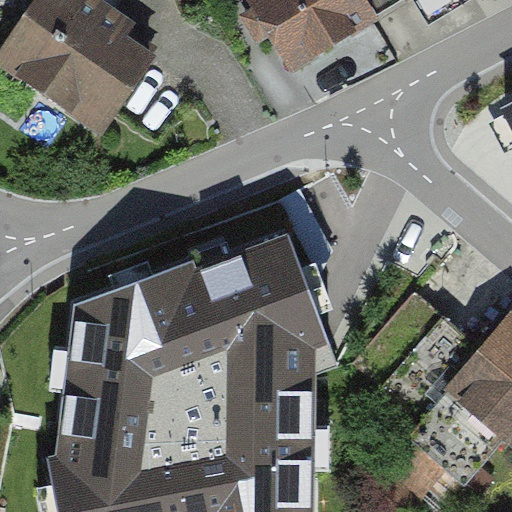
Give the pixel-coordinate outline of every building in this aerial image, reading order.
[(159,40),(101,0),(31,0),(0,45),(0,70),(93,135),(159,40)] [(271,39),(291,74),(380,22),(378,17),(367,0),(247,0),(253,9),(240,16),(258,46),(271,39)] [(367,0),(378,17),(407,0),(409,3),(413,0),(367,0)] [(511,105),(503,109),(511,126),(511,105)] [(43,450),(59,511),(325,511),(329,343),(343,333),(300,210),(75,289),(43,450)] [(511,316),(509,314),(436,407),(511,466),(511,316)]
